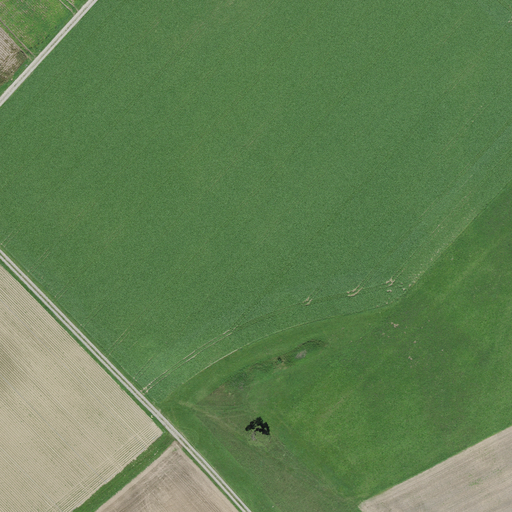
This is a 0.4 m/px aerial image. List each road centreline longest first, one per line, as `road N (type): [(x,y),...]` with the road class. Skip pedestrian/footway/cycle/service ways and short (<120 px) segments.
road 1 (track): [(249,511),(0,253)]
road 2 (track): [(0,105),(96,0)]
